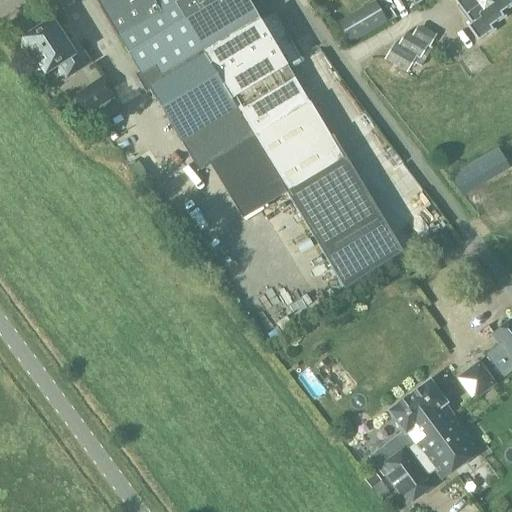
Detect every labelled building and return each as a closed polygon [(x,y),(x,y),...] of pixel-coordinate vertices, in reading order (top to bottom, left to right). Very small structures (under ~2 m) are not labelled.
[(254,139),(171,0),(142,0),(137,3),(135,0),(98,0),(96,2),(197,172),(254,139)] [(171,0),(254,139),(285,193),(342,160),(287,67),(301,58),(275,13),(260,22),(247,0),(171,0)] [(455,0),(455,1),(466,16),(469,13),(474,21),(467,26),(478,41),(493,30),(490,26),(504,17),(501,13),(511,4),(511,1),(511,0),(455,0)] [(376,2),(338,23),(349,43),(387,22),(376,2)] [(32,35),(24,40),(35,57),(31,60),(39,73),(43,70),(45,72),(57,64),(70,75),(89,63),(76,43),(68,48),(65,43),(69,41),(63,31),(58,34),(51,23),(44,27),(40,25),(31,31),(32,35)] [(419,59),(428,45),(406,32),(398,45),(395,42),(384,60),(407,73),(416,58),(419,59)] [(85,118),(119,97),(106,76),(72,97),(85,118)] [(123,150),(138,139),(131,129),(116,139),(123,150)] [(497,149),(451,176),(460,192),(506,164),(497,149)] [(342,160),(285,193),(347,295),(404,257),(344,159),(342,160)] [(130,170),(141,184),(149,178),(139,163),(130,170)] [(323,264),(314,269),(324,290),(333,285),(323,264)] [(511,320),(492,335),(511,362),(511,320)] [(469,394),(491,383),(477,355),(455,366),(469,394)] [(405,436),(408,434),(417,447),(410,452),(408,449),(407,450),(397,438),(375,455),(385,467),(382,470),(407,503),(411,499),(415,503),(434,486),(428,476),(435,471),(441,479),(478,451),(445,406),(447,404),(429,380),(387,411),(405,436)]
